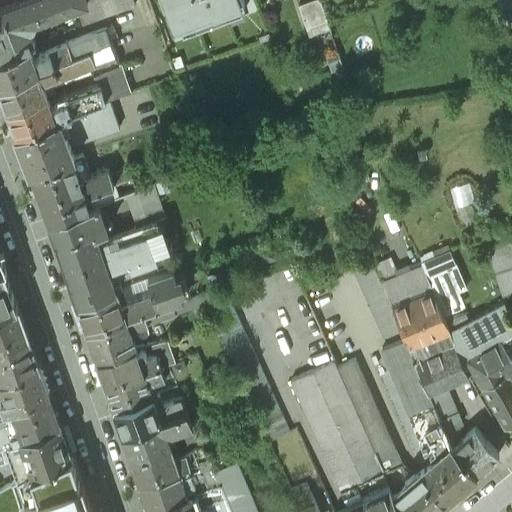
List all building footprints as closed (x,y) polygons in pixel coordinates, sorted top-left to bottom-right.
[(13,0),(0,5),(0,53),(28,43),(35,40),(30,25),(32,24),(34,21),(35,19),(35,18),(75,3),(82,0),(13,0)] [(82,0),(75,3),(82,23),(135,3),(133,0),(82,0)] [(244,0),(162,0),(164,3),(166,3),(176,26),(244,0)] [(320,0),(307,0),(298,3),(307,28),(327,21),(320,0)] [(85,34),(67,40),(72,53),(109,39),(106,32),(95,36),(93,33),(85,36),(85,34)] [(109,39),(72,53),(77,65),(89,60),(94,71),(119,61),(111,38),(109,39)] [(0,53),(0,80),(72,53),(67,40),(38,51),(33,57),(28,43),(0,53)] [(0,80),(0,86),(2,92),(5,101),(7,104),(45,89),(40,74),(50,76),(77,66),(77,65),(72,53),(0,80)] [(119,61),(94,71),(98,83),(100,82),(106,98),(130,89),(119,61)] [(45,89),(7,104),(16,129),(54,115),(54,116),(59,114),(106,98),(100,82),(98,83),(64,95),(64,96),(57,99),(52,87),(45,89)] [(66,131),(59,114),(54,116),(54,115),(16,129),(32,169),(72,155),(74,154),(70,142),(72,141),(68,130),(66,131)] [(82,183),(72,155),(32,169),(31,169),(49,218),(99,201),(118,194),(109,167),(86,176),(85,178),(86,182),(82,183)] [(472,199),(456,204),(465,232),(481,226),(472,199)] [(99,201),(49,218),(67,272),(68,272),(70,278),(69,278),(70,280),(71,280),(77,297),(76,297),(76,299),(77,298),(115,286),(121,284),(120,281),(114,283),(110,272),(124,275),(151,266),(146,253),(167,246),(160,226),(102,246),(96,229),(108,225),(99,201)] [(497,221),(481,226),(488,245),(503,240),(497,221)] [(503,240),(488,245),(502,292),(511,289),(511,243),(510,238),(503,240)] [(450,246),(421,259),(426,271),(456,259),(450,246)] [(444,315),(438,302),(439,302),(426,271),(421,259),(420,256),(398,270),(385,247),(371,252),(406,337),(445,429),(456,424),(461,422),(445,383),(470,374),(463,359),(454,342),(456,342),(449,327),(449,326),(444,315)] [(0,248),(0,308),(17,302),(7,272),(7,271),(4,263),(6,262),(1,248),(0,248)] [(115,286),(77,298),(87,327),(171,300),(183,296),(173,266),(148,275),(154,292),(121,303),(115,286)] [(511,315),(504,299),(469,317),(449,327),(456,342),(454,342),(463,359),(467,357),(483,384),(507,371),(511,379),(511,315)] [(171,300),(87,327),(97,357),(135,343),(130,327),(135,327),(180,311),(178,305),(174,307),(171,300)] [(17,302),(0,308),(0,336),(17,331),(25,325),(17,302)] [(464,308),(444,315),(449,326),(469,317),(464,308)] [(25,325),(17,331),(0,336),(0,377),(1,377),(40,363),(30,339),(25,325)] [(176,333),(168,336),(171,345),(179,342),(176,333)] [(135,343),(97,357),(106,381),(168,361),(168,360),(175,358),(171,345),(168,336),(158,340),(136,343),(135,343)] [(445,429),(406,337),(381,347),(428,460),(450,442),(445,429)] [(393,442),(356,357),(338,365),(376,450),(393,442)] [(338,365),(335,358),(292,377),(348,502),(391,484),(376,450),(338,365)] [(168,361),(106,381),(114,406),(159,390),(156,381),(150,383),(147,377),(152,375),(157,376),(172,372),(168,361)] [(40,363),(1,377),(6,390),(8,395),(2,397),(5,407),(13,404),(49,391),(40,363)] [(511,379),(507,371),(483,384),(505,423),(511,418),(511,379)] [(159,390),(114,406),(122,429),(123,429),(187,407),(182,394),(163,400),(157,405),(154,396),(160,394),(159,390)] [(0,419),(0,442),(59,422),(49,391),(13,404),(16,414),(0,419)] [(187,407),(123,429),(131,454),(171,440),(168,431),(166,431),(165,427),(168,426),(173,427),(193,420),(187,407)] [(59,422),(0,442),(0,460),(11,457),(19,476),(32,469),(45,463),(71,452),(60,421),(59,422)] [(499,452),(475,425),(460,438),(455,428),(458,427),(456,424),(445,429),(450,442),(476,472),(499,452)] [(214,437),(202,442),(208,455),(213,468),(225,463),(214,437)] [(171,440),(131,454),(139,479),(208,455),(202,442),(185,447),(186,451),(174,455),(170,444),(175,442),(174,439),(171,440)] [(428,511),(476,472),(450,442),(428,460),(413,473),(401,459),(393,442),(376,450),(391,484),(403,511),(428,511)] [(71,452),(45,463),(19,476),(0,485),(0,511),(94,511),(83,477),(80,478),(71,452)] [(208,455),(139,479),(148,504),(218,480),(213,468),(208,455)] [(259,511),(237,458),(225,463),(213,468),(218,480),(224,492),(225,491),(226,494),(234,510),(235,511),(259,511)] [(218,480),(148,504),(151,511),(198,511),(196,505),(226,494),(225,491),(224,492),(218,480)] [(307,481),(294,486),(300,505),(315,498),(307,481)] [(348,502),(334,509),(334,511),(403,511),(391,484),(348,502)] [(320,511),(315,498),(300,505),(303,511),(320,511)]
